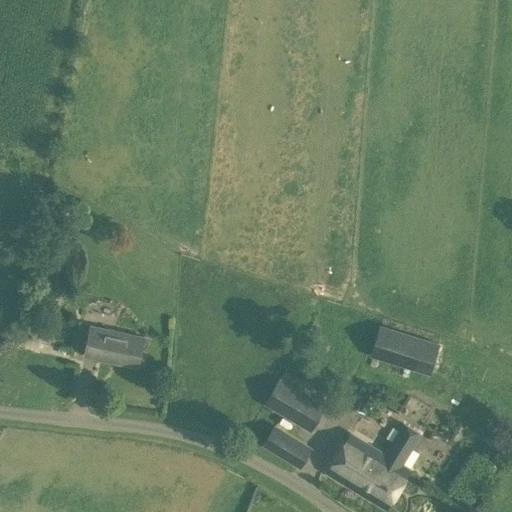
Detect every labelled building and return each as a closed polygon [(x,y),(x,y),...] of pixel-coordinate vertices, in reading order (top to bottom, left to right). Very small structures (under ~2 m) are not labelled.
[(379,324),(369,356),(430,375),(440,343),(379,324)] [(91,325),(84,355),(137,367),(144,337),(91,325)] [(309,432),(326,406),(280,377),(263,403),(309,432)] [(385,507),(408,470),(403,467),(422,433),(403,421),(382,454),(351,435),(328,472),(385,507)] [(274,424),(262,445),(300,468),(312,448),(274,424)]
